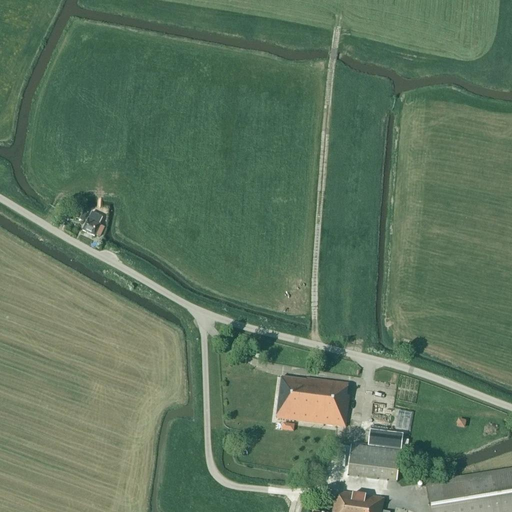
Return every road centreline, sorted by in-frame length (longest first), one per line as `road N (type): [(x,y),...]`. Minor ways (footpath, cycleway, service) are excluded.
road 1 (unclassified): [(511,408),(182,303),(0,198)]
road 2 (track): [(314,347),(315,241),(337,27)]
